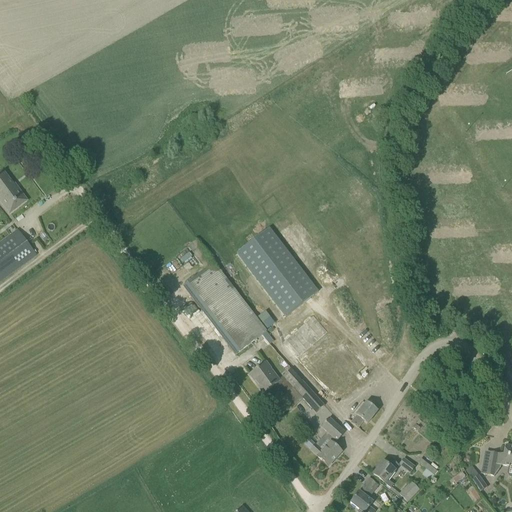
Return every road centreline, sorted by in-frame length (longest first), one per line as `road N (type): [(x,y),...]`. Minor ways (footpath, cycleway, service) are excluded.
road 1 (unclassified): [(318,511),(41,140)]
road 2 (residential): [(322,511),(436,343),(470,349),(511,414)]
